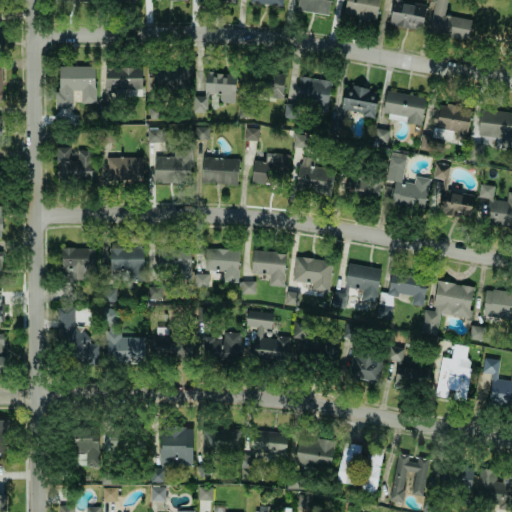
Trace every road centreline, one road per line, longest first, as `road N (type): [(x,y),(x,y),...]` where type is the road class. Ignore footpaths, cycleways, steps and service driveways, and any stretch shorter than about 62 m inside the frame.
road 1 (residential): [(511,440),(241,397),(0,395)]
road 2 (residential): [(35,0),(38,511)]
road 3 (residential): [(511,259),(291,222),(35,216)]
road 4 (residential): [(36,35),(296,41),(511,80)]
